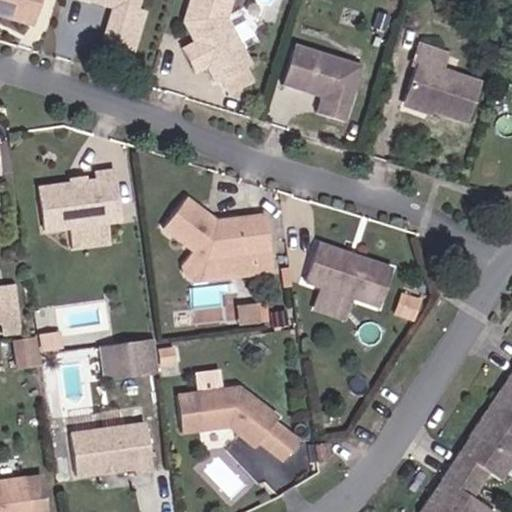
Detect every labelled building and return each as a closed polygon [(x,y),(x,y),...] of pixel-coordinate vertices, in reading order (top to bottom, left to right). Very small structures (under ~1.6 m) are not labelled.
[(0,0),(0,5),(2,6),(0,10),(0,11),(32,21),(38,0),(0,0)] [(116,3),(110,23),(138,32),(145,8),(137,6),(138,0),(107,0),(108,1),(116,3)] [(217,79),(251,61),(226,15),(230,0),(190,0),(185,19),(196,39),(209,64),(217,79)] [(230,15),(245,46),(258,40),(244,9),(230,15)] [(110,23),(105,37),(134,46),(138,32),(110,23)] [(197,70),(209,64),(196,39),(184,46),(197,70)] [(352,75),(343,56),(295,41),(283,82),(322,94),(317,111),(345,119),(355,88),(349,86),(352,75)] [(400,97),(429,107),(463,119),(477,80),(439,66),(445,51),(414,41),(409,56),(414,58),(400,97)] [(363,63),(343,56),(352,75),(349,86),(355,88),(363,63)] [(427,113),(429,107),(400,97),(398,102),(427,113)] [(72,231),(110,225),(123,224),(116,173),(99,175),(100,183),(89,185),(86,188),(77,189),(74,187),(42,190),(48,233),(72,231)] [(207,215),(189,201),(166,231),(195,254),(186,266),(188,277),(196,284),(277,274),(270,218),(219,225),(212,226),(207,221),(207,215)] [(212,226),(219,225),(207,215),(207,221),(212,226)] [(113,247),(110,225),(72,231),(75,252),(113,247)] [(350,262),(352,258),(320,247),(308,286),(325,291),(355,301),(382,310),(394,272),(363,261),(358,264),(350,262)] [(393,304),(407,313),(420,293),(406,284),(393,304)] [(1,290),(5,312),(19,309),(16,289),(1,290)] [(355,301),(325,291),(318,312),(347,322),(355,301)] [(256,325),(255,307),(235,308),(236,326),(256,325)] [(5,312),(6,323),(20,321),(19,309),(5,312)] [(62,351),(61,335),(44,337),(46,352),(62,351)] [(137,344),(141,376),(157,374),(153,341),(137,344)] [(137,344),(105,349),(110,380),(141,376),(137,344)] [(39,363),(37,348),(19,351),(21,365),(39,363)] [(438,502),(433,499),(424,511),(491,511),(474,501),(491,476),(504,484),(511,471),(511,376),(510,380),(511,381),(511,387),(504,400),(499,397),(472,439),(476,442),(466,458),(461,456),(444,482),(449,485),(438,502)] [(511,387),(511,381),(510,380),(499,397),(504,400),(511,387)] [(275,427),(279,423),(240,392),(180,398),(185,435),(229,430),(236,428),(243,434),(240,437),(256,451),(260,446),(275,427)] [(113,470),(116,473),(136,471),(137,474),(154,472),(149,426),(72,436),(78,478),(107,474),(109,471),(113,470)] [(275,427),(260,446),(284,465),(299,445),(275,427)] [(229,430),(240,437),(243,434),(236,428),(229,430)] [(472,439),(461,456),(466,458),(476,442),(472,439)] [(327,467),(325,448),(314,449),(316,468),(327,467)] [(45,511),(41,478),(25,480),(0,483),(0,511),(45,511)] [(444,482),(433,499),(438,502),(449,485),(444,482)]
